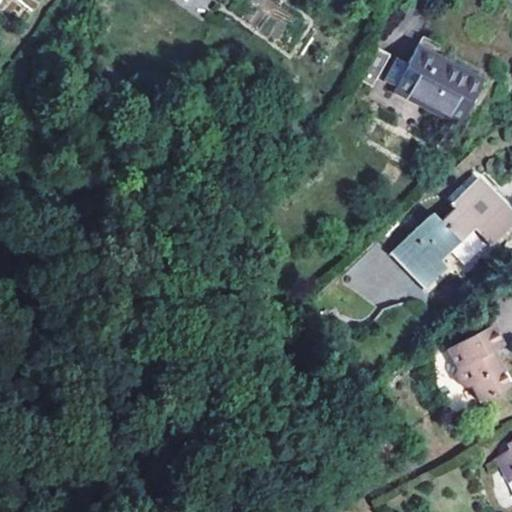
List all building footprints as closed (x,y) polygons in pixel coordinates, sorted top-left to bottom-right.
[(393,86),(390,91),(454,126),(478,79),(413,45),(404,62),(393,56),(381,79),(393,86)] [(387,54),(370,46),(355,76),(371,86),(387,54)] [(495,242),(511,226),(511,201),(488,177),(461,202),(466,208),(450,222),(439,210),(398,249),(431,285),(454,264),(447,256),(480,226),(495,242)] [(494,352),(505,347),(494,327),(450,350),(460,370),(457,377),(461,385),(468,388),(472,387),(481,405),(511,389),(501,367),(494,352)] [(511,455),(500,460),(511,487),(511,455)]
